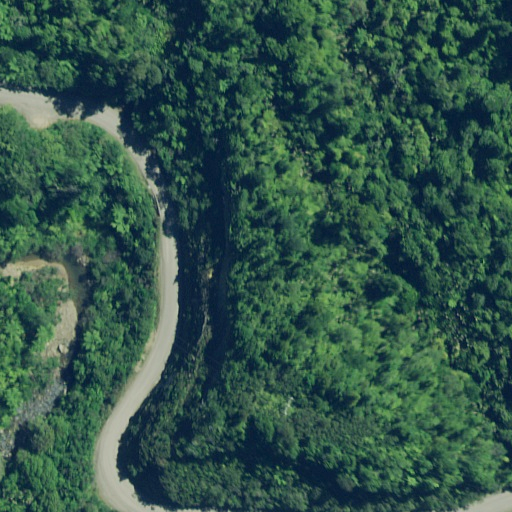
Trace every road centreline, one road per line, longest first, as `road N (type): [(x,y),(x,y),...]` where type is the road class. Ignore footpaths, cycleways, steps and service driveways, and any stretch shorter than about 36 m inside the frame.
road 1 (tertiary): [(0,83),(96,102),(131,137),(157,195),(158,313),(102,448),(121,491),(153,504),(279,511)]
road 2 (tertiary): [(306,511),(448,500),(511,479)]
